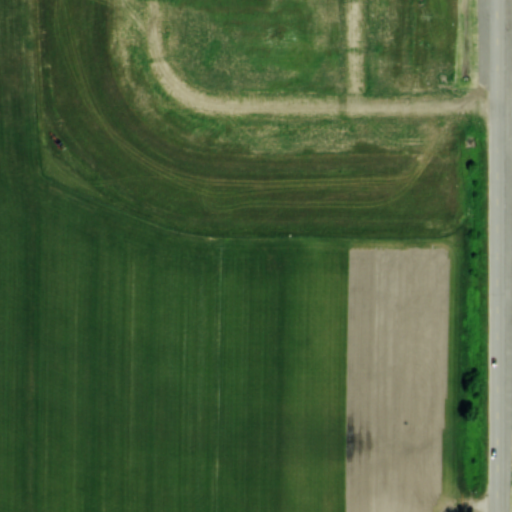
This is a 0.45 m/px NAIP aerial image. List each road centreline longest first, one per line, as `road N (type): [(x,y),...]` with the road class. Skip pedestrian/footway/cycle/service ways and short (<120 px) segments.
road 1 (secondary): [(499,0),(498,511)]
road 2 (residential): [(498,106),(211,104),(177,92)]
